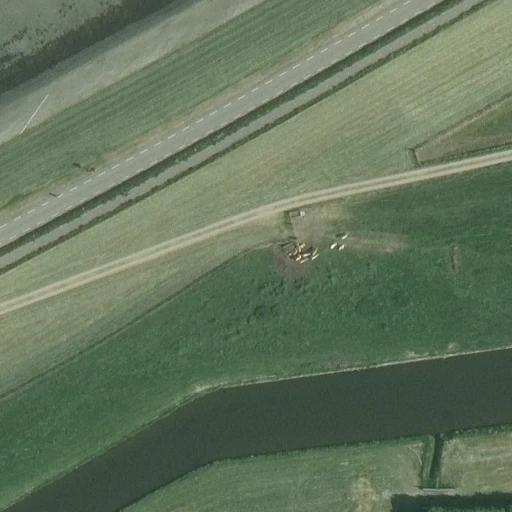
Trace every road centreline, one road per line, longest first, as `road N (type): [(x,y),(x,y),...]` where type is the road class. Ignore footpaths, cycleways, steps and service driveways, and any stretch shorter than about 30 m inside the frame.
road 1 (track): [(0,311),(304,195),(511,151)]
road 2 (tertiary): [(421,0),(0,236)]
